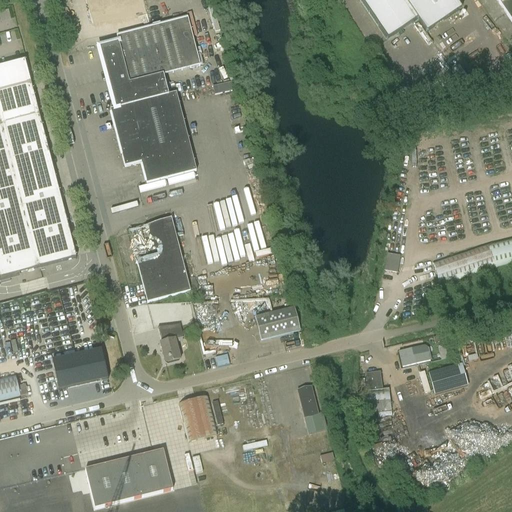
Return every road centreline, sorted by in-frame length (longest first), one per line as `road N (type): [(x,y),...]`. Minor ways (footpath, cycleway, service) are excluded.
road 1 (unclassified): [(139,393),(38,0)]
road 2 (unclassified): [(139,393),(374,337)]
road 3 (unclassified): [(0,428),(139,393)]
